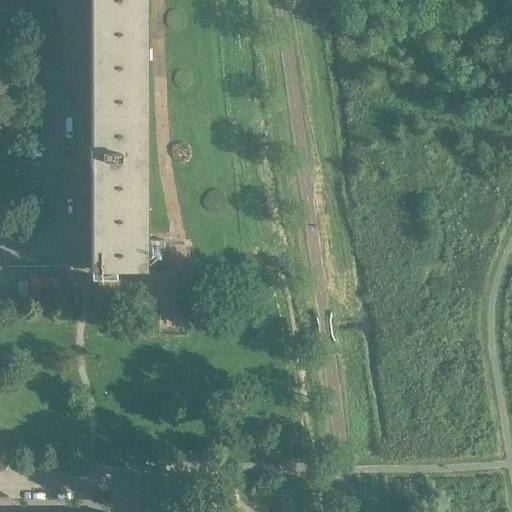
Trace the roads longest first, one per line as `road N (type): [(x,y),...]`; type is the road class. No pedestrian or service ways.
road 1 (residential): [(0,251),(44,251),(57,236),(56,0)]
road 2 (residential): [(0,485),(135,483)]
